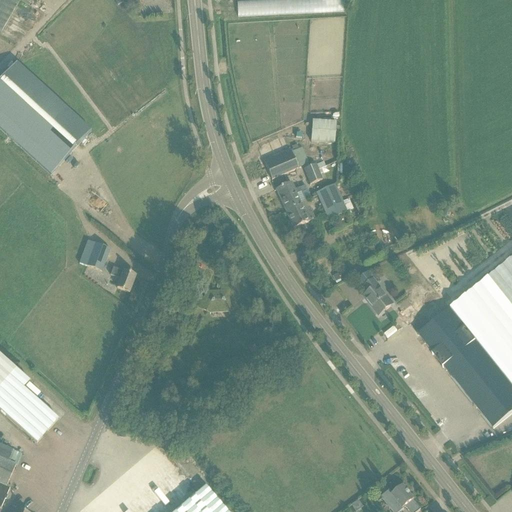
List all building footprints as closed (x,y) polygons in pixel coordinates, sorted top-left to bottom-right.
[(0,0),(0,35),(20,0),(0,0)] [(240,0),(241,19),(349,14),(348,0),(240,0)] [(46,43),(69,18),(64,14),(41,39),(39,41),(43,45),(45,42),(46,43)] [(0,81),(0,130),(51,177),(91,132),(17,64),(0,81)] [(313,122),(312,139),(334,141),(335,138),(338,139),(339,127),(335,127),(335,123),(313,122)] [(332,147),(320,152),(324,163),(337,158),(332,147)] [(271,181),(281,177),(300,168),(308,164),(302,148),(293,152),(292,148),(263,162),(271,181)] [(323,163),(316,166),(316,165),(303,170),(309,185),(322,181),(319,174),(322,173),(320,168),(324,167),(323,163)] [(285,186),(276,191),(285,212),(300,205),(296,196),(301,193),(299,188),(294,191),(290,184),(285,186)] [(321,206),(328,222),(347,213),(335,185),(315,193),(318,200),(321,206)] [(293,230),(303,226),(315,220),(310,210),(307,202),(300,205),(285,212),(293,230)] [(110,250),(101,247),(95,245),(87,242),(79,264),(87,267),(92,269),(101,273),(110,250)] [(511,260),(450,310),(465,329),(511,387),(511,260)] [(129,294),(135,277),(123,273),(113,269),(110,276),(112,277),(120,280),(117,289),(129,294)] [(380,293),(382,291),(368,273),(358,281),(368,294),(363,298),(377,315),(384,309),(386,312),(391,307),(380,293)] [(338,275),(333,277),(335,283),(341,280),(338,275)] [(227,312),(231,318),(239,314),(230,298),(234,295),(230,288),(221,288),(221,293),(207,294),(205,298),(206,299),(205,301),(196,297),(191,306),(209,315),(225,314),(227,312)] [(426,294),(400,314),(426,347),(433,355),(493,430),(511,414),(511,387),(465,329),(463,330),(458,334),(452,327),(436,307),(426,294)] [(58,420),(51,413),(23,389),(30,382),(0,355),(0,412),(36,445),(58,420)] [(168,372),(164,382),(170,385),(174,375),(168,372)] [(0,509),(1,510),(10,489),(6,487),(16,466),(8,462),(13,451),(4,447),(0,445),(0,509)] [(183,502),(188,499),(176,482),(166,489),(173,500),(179,496),(183,502)] [(176,511),(225,511),(205,487),(176,511)] [(389,491),(381,498),(393,511),(399,511),(403,510),(405,507),(408,511),(418,511),(421,510),(413,501),(414,501),(410,495),(408,492),(407,492),(403,487),(395,493),(393,495),(389,491)] [(363,502),(356,507),(359,511),(363,511),(368,509),(363,502)]
